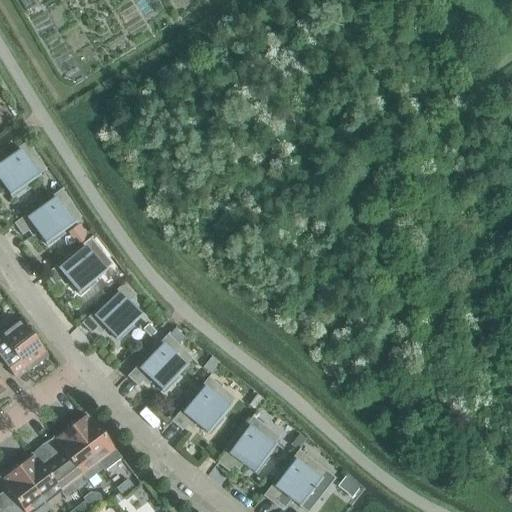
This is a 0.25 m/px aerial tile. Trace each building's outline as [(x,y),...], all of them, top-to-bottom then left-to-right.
[(28,141),(27,140),(0,158),(0,182),(11,198),(28,186),(25,183),(44,169),(26,142),(28,141)] [(32,227),(47,246),(63,234),(61,230),(79,217),(60,190),(62,189),(61,188),(12,223),(21,235),(32,227)] [(82,231),(72,238),(77,245),(87,237),(82,231)] [(64,277),(79,296),(95,282),(92,279),(110,264),(89,239),(91,237),(91,236),(44,275),(53,286),(64,277)] [(124,281),(80,323),(90,334),(100,324),(117,341),(132,327),(129,324),(140,313),(128,301),(134,295),(123,284),(125,282),(124,281)] [(0,359),(13,376),(23,368),(26,371),(40,360),(35,353),(40,349),(41,350),(42,349),(19,319),(0,333),(0,359)] [(148,326),(143,330),(151,338),(156,334),(148,326)] [(168,333),(126,376),(136,386),(146,376),(164,393),(178,378),(174,375),(190,358),(167,335),(168,333)] [(218,364),(211,358),(202,369),(209,374),(218,364)] [(209,375),(170,421),(181,431),(190,420),(209,435),(222,419),(218,416),(233,399),(208,378),(210,376),(209,375)] [(256,396),(249,406),(257,412),(265,402),(256,396)] [(236,460),(255,474),(268,458),(264,455),(278,437),(252,417),(253,415),(252,414),(216,463),(228,472),(236,460)] [(80,418),(69,427),(97,463),(101,469),(106,474),(123,461),(90,418),(88,419),(90,420),(85,424),(80,418)] [(57,467),(65,477),(74,489),(101,469),(97,463),(69,427),(58,435),(63,441),(58,445),(56,443),(55,444),(67,459),(57,467)] [(292,442),(298,448),(306,438),(299,432),(292,442)] [(299,448),(262,496),(263,497),(273,505),(282,494),(301,508),(305,511),(306,511),(334,478),(324,471),(298,451),(300,449),(299,448)] [(27,459),(16,467),(48,509),(43,503),(59,491),(64,497),(74,489),(65,477),(56,484),(36,458),(35,459),(36,461),(31,465),(27,459)] [(6,490),(0,494),(0,501),(8,511),(44,511),(48,509),(16,467),(5,476),(9,481),(4,485),(3,484),(2,484),(6,490)] [(336,487),(352,499),(360,489),(344,477),(336,487)] [(123,497),(133,489),(127,481),(117,489),(119,492),(123,497)] [(125,499),(123,497),(119,492),(111,498),(117,505),(125,499)] [(8,511),(0,501),(0,511),(8,511)] [(77,507),(80,511),(88,511),(90,511),(83,502),(77,507)]
